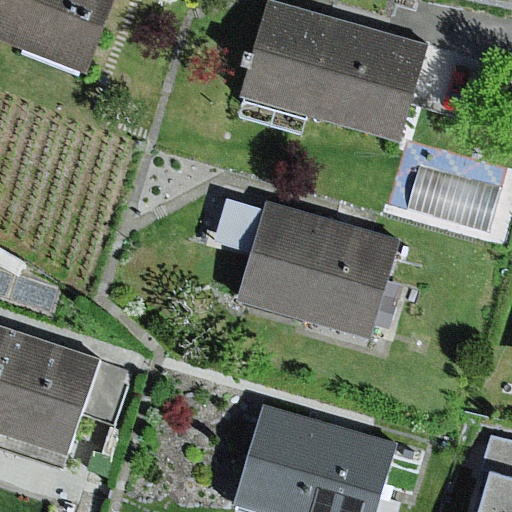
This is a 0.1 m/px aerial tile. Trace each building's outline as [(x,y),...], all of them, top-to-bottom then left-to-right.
[(0,0),(0,39),(71,67),(96,0),(0,0)] [(416,49),(263,1),(233,96),(386,144),(416,49)] [(388,242),(253,201),(223,297),(358,339),(388,242)] [(91,361),(0,326),(0,446),(52,466),(91,361)] [(366,511),(385,451),(250,409),(219,506),(238,511),(366,511)] [(511,511),(511,468),(502,465),(487,511),(511,511)]
